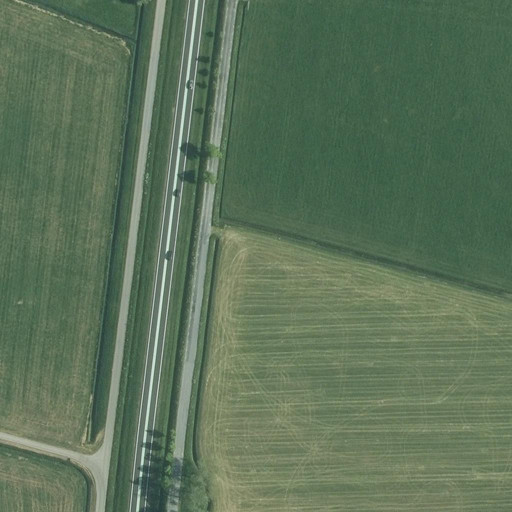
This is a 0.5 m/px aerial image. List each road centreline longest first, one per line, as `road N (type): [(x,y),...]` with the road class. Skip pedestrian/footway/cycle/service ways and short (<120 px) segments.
road 1 (tertiary): [(171,511),(233,0)]
road 2 (unclassified): [(101,511),(161,0)]
road 3 (trunk): [(137,511),(197,0)]
